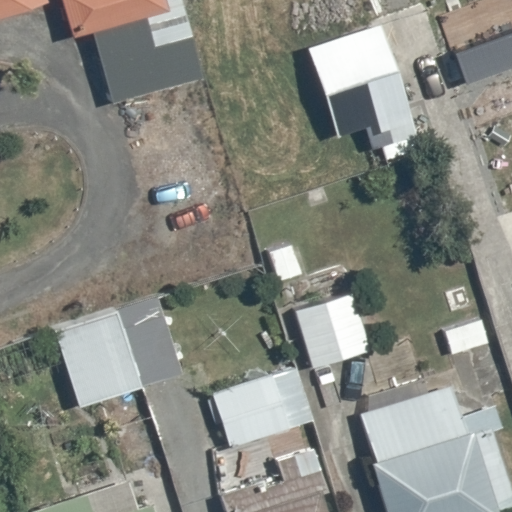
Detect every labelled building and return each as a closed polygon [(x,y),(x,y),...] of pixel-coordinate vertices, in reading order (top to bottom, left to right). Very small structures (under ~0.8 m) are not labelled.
[(0,0),(0,9),(31,0),(0,0)] [(162,5),(160,0),(60,0),(71,33),(162,5)] [(203,78),(188,11),(93,33),(108,100),(203,78)] [(335,136),(363,127),(370,150),(416,135),(409,113),(380,23),(307,46),(335,136)] [(351,294),(295,311),(312,366),(368,349),(351,294)] [(160,300),(119,312),(141,386),(183,374),(160,300)] [(57,331),(80,405),(141,386),(119,312),(57,331)] [(271,374),(211,393),(229,449),(289,430),(271,374)] [(374,459),(370,461),(386,511),(511,511),(511,490),(493,430),(501,428),(493,404),(462,414),(453,385),(360,414),(374,459)] [(225,498),(229,511),(327,511),(314,471),(225,498)] [(126,478),(30,511),(154,511),(152,503),(137,509),(126,478)]
